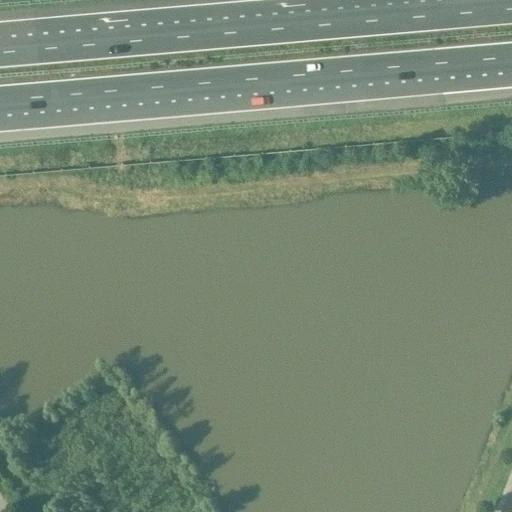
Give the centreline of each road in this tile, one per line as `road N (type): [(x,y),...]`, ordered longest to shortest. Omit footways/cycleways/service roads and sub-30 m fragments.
road 1 (motorway): [(511,9),(0,53)]
road 2 (motorway): [(0,101),(511,58)]
